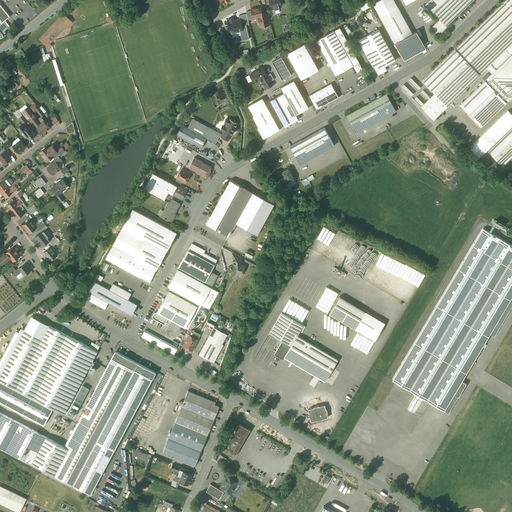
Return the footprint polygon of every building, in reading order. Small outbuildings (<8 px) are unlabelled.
[(280,0),(269,0),(271,7),(270,8),(272,17),(273,17),(273,16),(277,15),(275,7),(281,5),(280,0)] [(406,61),(427,50),(416,32),(412,34),(393,0),(381,0),(374,5),(406,61)] [(511,0),(506,0),(422,81),(437,96),(424,109),(433,119),(487,68),(492,74),(511,54),(511,0)] [(430,0),(425,5),(440,20),(446,26),(473,0),(430,0)] [(365,10),(372,7),(369,1),(362,5),(365,10)] [(0,24),(3,22),(10,17),(0,4),(0,24)] [(286,6),(281,7),(284,15),(282,15),(284,22),(289,21),(286,6)] [(254,8),(252,9),(251,9),(251,10),(253,19),(258,18),(258,17),(262,16),(262,14),(261,7),(254,9),(254,8)] [(267,13),(262,14),(262,16),(258,17),(258,18),(259,20),(258,21),(259,25),(261,27),(270,25),(267,13)] [(239,17),(235,18),(232,19),(234,29),(245,26),(243,17),(239,18),(239,17)] [(60,18),(47,32),(47,33),(44,36),(51,42),(58,34),(56,32),(65,23),(60,18)] [(440,20),(431,28),(439,37),(448,29),(446,26),(440,20)] [(3,22),(0,24),(0,38),(1,38),(3,38),(5,36),(4,36),(3,35),(6,33),(4,31),(8,28),(3,22)] [(65,23),(56,32),(58,34),(51,42),(44,36),(40,40),(48,48),(51,46),(50,44),(68,25),(65,23)] [(363,70),(340,27),(316,40),(336,75),(353,66),(357,73),(363,70)] [(378,29),(367,35),(375,50),(366,55),(373,66),(376,65),(379,69),(385,66),(395,60),(378,29)] [(375,50),(367,35),(358,40),(361,46),(363,49),(364,49),(365,52),(366,55),(375,50)] [(304,44),(287,53),(301,80),(319,70),(304,44)] [(361,46),(358,47),(357,45),(355,47),(359,55),(365,52),(364,49),(363,49),(361,46)] [(45,61),(51,59),(49,53),(46,54),(43,48),(41,48),(45,61)] [(511,54),(492,74),(460,105),(481,127),(511,96),(511,54)] [(281,57),(272,62),(282,80),(291,75),(281,57)] [(18,71),(9,58),(4,62),(11,73),(13,75),(18,71)] [(379,69),(376,65),(373,66),(378,76),(387,71),(385,66),(379,69)] [(272,85),(263,67),(250,75),(254,82),(259,79),(259,80),(262,81),(262,80),(266,88),(272,85)] [(281,88),(284,93),(296,115),(309,109),(293,81),(281,88)] [(331,84),(309,96),(317,109),(339,97),(331,84)] [(296,115),(284,93),(270,100),(285,127),(298,119),(296,115)] [(386,94),(355,111),(365,128),(396,111),(386,94)] [(263,140),(280,130),(262,99),(248,107),(253,117),(252,117),(258,128),(257,129),(263,140)] [(198,103),(190,109),(192,112),(200,105),(198,103)] [(32,113),(28,108),(25,111),(24,111),(29,118),(35,124),(33,122),(37,119),(36,118),(32,113)] [(44,115),(39,108),(36,110),(37,111),(41,117),(44,115)] [(29,118),(24,111),(25,111),(24,110),(21,112),(27,120),(29,118)] [(511,114),(508,111),(469,148),(479,159),(511,127),(511,114)] [(56,115),(50,119),(54,124),(60,120),(56,115)] [(227,124),(225,127),(223,125),(221,130),(224,131),(221,137),(228,141),(232,132),(234,133),(237,128),(235,127),(237,124),(230,120),(227,118),(224,122),(227,124)] [(44,121),(40,124),(37,119),(33,122),(35,124),(37,127),(42,134),(43,133),(44,134),(46,132),(46,131),(50,128),(44,121)] [(211,129),(193,120),(188,128),(206,138),(211,140),(212,138),(214,135),(219,138),(220,136),(219,136),(219,137),(210,132),(211,129)] [(72,122),(66,127),(68,134),(75,132),(72,122)] [(36,135),(29,126),(27,128),(25,125),(24,125),(19,129),(26,137),(27,136),(30,140),(36,135)] [(183,125),(178,134),(184,137),(188,128),(183,125)] [(206,138),(188,128),(184,137),(183,137),(201,147),(206,138)] [(324,128),(290,147),(300,165),(334,146),(324,128)] [(511,128),(488,151),(502,166),(511,156),(511,128)] [(427,145),(419,138),(412,145),(423,155),(435,143),(431,140),(427,145)] [(9,140),(4,144),(7,148),(12,144),(9,140)] [(21,140),(13,146),(18,153),(26,147),(21,140)] [(49,148),(47,146),(40,152),(47,161),(53,156),(55,158),(65,150),(62,147),(57,151),(52,145),(49,148)] [(164,158),(177,164),(184,150),(173,145),(170,151),(168,150),(164,158)] [(453,168),(444,159),(447,155),(440,149),(435,154),(442,160),(433,172),(438,176),(440,174),(445,177),(453,168)] [(2,154),(0,155),(0,161),(2,164),(3,163),(4,164),(11,159),(5,151),(2,154)] [(56,162),(48,168),(47,168),(53,175),(61,168),(58,164),(62,160),(59,156),(54,160),(56,162)] [(212,167),(194,157),(189,167),(205,176),(207,175),(212,167)] [(27,165),(21,169),(25,174),(30,169),(27,165)] [(289,168),(281,172),(287,184),(296,179),(289,168)] [(190,174),(182,170),(179,174),(178,174),(177,176),(177,177),(177,178),(182,181),(182,182),(184,183),(186,182),(187,180),(187,179),(190,174)] [(177,187),(153,174),(144,190),(164,200),(168,193),(173,195),(177,187)] [(16,180),(11,185),(13,186),(15,185),(21,180),(19,178),(16,180)] [(6,179),(4,180),(0,183),(0,190),(1,192),(2,192),(11,185),(6,179)] [(63,179),(51,188),(56,194),(59,192),(61,193),(63,191),(62,190),(68,185),(68,186),(63,179)] [(230,180),(208,220),(206,224),(228,237),(231,232),(253,193),(230,180)] [(11,185),(2,192),(7,197),(18,189),(15,185),(13,186),(11,185)] [(187,191),(177,186),(177,187),(173,195),(182,200),(187,191)] [(40,188),(34,193),(38,198),(44,193),(40,188)] [(25,200),(21,195),(23,193),(21,191),(16,195),(20,199),(22,202),(25,200)] [(255,192),(237,223),(260,235),(277,203),(255,192)] [(16,204),(12,199),(9,201),(10,203),(7,205),(11,210),(22,202),(20,199),(17,202),(18,202),(16,204)] [(180,204),(172,200),(170,203),(169,203),(162,217),(168,220),(169,218),(173,220),(175,215),(174,214),(176,211),(180,204)] [(22,202),(11,210),(18,219),(24,214),(19,207),(23,204),(22,202)] [(177,233),(133,209),(123,227),(167,251),(177,233)] [(30,219),(23,225),(29,234),(32,232),(37,228),(30,219)] [(48,224),(42,229),(44,232),(54,225),(51,221),(47,223),(48,224)] [(167,251),(123,227),(113,246),(156,270),(157,270),(158,271),(163,262),(161,261),(167,251)] [(511,245),(483,229),(392,380),(449,414),(466,384),(462,381),(490,334),(495,337),(511,307),(511,245)] [(42,231),(33,238),(39,246),(43,244),(46,241),(42,236),(44,234),(42,231)] [(50,237),(46,241),(43,244),(45,248),(51,243),(53,242),(50,237)] [(53,242),(51,243),(53,246),(60,241),(58,238),(53,242)] [(156,270),(113,246),(105,259),(149,283),(156,270)] [(13,247),(6,253),(7,253),(6,254),(5,254),(4,260),(0,262),(2,265),(7,261),(11,258),(12,259),(13,261),(20,256),(18,254),(18,253),(15,250),(13,247)] [(57,256),(51,247),(44,252),(48,258),(50,260),(51,261),(57,256)] [(201,258),(188,251),(178,269),(204,284),(217,260),(204,253),(201,258)] [(236,255),(233,260),(234,260),(233,261),(236,263),(236,264),(232,267),(231,267),(227,269),(232,276),(236,273),(242,275),(243,271),(245,271),(246,267),(242,265),(241,257),(236,255)] [(323,272),(332,276),(335,269),(336,270),(338,264),(327,259),(325,265),(332,268),(331,272),(329,271),(328,273),(323,270),(323,272)] [(107,271),(110,264),(104,262),(102,268),(107,271)] [(25,263),(19,268),(13,273),(16,276),(21,272),(25,276),(31,271),(25,263)] [(13,266),(6,272),(10,276),(12,274),(11,273),(15,269),(13,266)] [(204,284),(178,269),(168,287),(170,288),(199,304),(202,305),(211,288),(204,284)] [(110,290),(94,281),(88,291),(91,292),(92,290),(95,292),(94,294),(109,302),(132,315),(137,305),(128,300),(110,290)] [(132,294),(113,284),(110,290),(128,300),(132,294)] [(331,311),(340,295),(328,287),(319,304),(331,311)] [(199,304),(170,288),(157,312),(157,313),(168,319),(185,328),(199,304)] [(211,288),(202,305),(209,309),(219,292),(211,288)] [(91,292),(87,300),(105,309),(109,302),(94,294),(91,292)] [(340,298),(329,315),(375,342),(385,324),(340,298)] [(199,304),(185,328),(188,330),(202,305),(199,304)] [(217,304),(214,310),(219,313),(223,307),(217,304)] [(168,319),(157,313),(157,312),(154,313),(153,316),(153,319),(165,325),(168,319)] [(338,360),(297,336),(304,325),(282,312),(269,333),(283,341),(274,355),(283,361),(285,358),(325,382),(330,373),(333,368),(338,360)] [(40,343),(15,388),(33,398),(67,335),(49,325),(40,343)] [(227,335),(214,327),(209,336),(222,344),(227,335)] [(178,348),(145,330),(141,337),(174,355),(178,348)] [(192,330),(189,335),(186,340),(183,346),(192,351),(198,340),(201,335),(192,330)] [(0,374),(0,380),(15,388),(40,343),(22,334),(0,374)] [(67,335),(33,398),(64,415),(98,352),(67,335)] [(209,336),(199,354),(213,362),(222,344),(209,336)] [(180,344),(174,355),(180,358),(182,353),(182,351),(181,351),(183,346),(180,344)] [(138,363),(115,351),(112,358),(134,370),(138,363)] [(134,370),(112,358),(107,368),(111,370),(129,380),(134,370)] [(107,368),(95,390),(100,392),(111,370),(107,368)] [(129,380),(111,370),(100,392),(95,390),(83,412),(106,424),(129,380)] [(93,448),(111,457),(153,380),(134,370),(129,380),(106,424),(93,448)] [(359,383),(356,387),(359,388),(367,375),(365,373),(359,383)] [(216,402),(188,391),(182,407),(214,420),(219,406),(215,404),(216,402)] [(319,406),(314,408),(308,410),(309,414),(310,414),(311,417),(310,418),(311,422),(317,421),(323,420),(322,419),(328,418),(327,414),(326,413),(325,410),(326,409),(325,405),(319,407),(319,406)] [(214,420),(182,407),(175,423),(207,436),(214,420)] [(32,449),(38,452),(46,437),(0,412),(0,446),(22,458),(28,446),(32,449)] [(106,424),(83,412),(65,447),(60,456),(61,457),(82,468),(93,448),(106,424)] [(207,436),(175,423),(169,438),(201,451),(207,436)] [(239,423),(223,451),(234,458),(250,430),(239,423)] [(54,425),(48,435),(59,441),(60,439),(59,439),(64,430),(63,430),(54,425)] [(65,447),(46,437),(38,452),(32,449),(26,461),(55,476),(59,468),(56,466),(61,457),(60,456),(65,447)] [(169,438),(162,453),(195,466),(201,451),(169,438)] [(93,448),(82,468),(61,457),(56,466),(59,468),(55,476),(91,495),(111,457),(93,448)] [(137,451),(135,456),(149,461),(151,455),(137,451)] [(119,466),(111,481),(118,485),(126,470),(119,466)] [(192,476),(184,472),(181,478),(176,476),(174,481),(179,483),(180,483),(180,482),(187,486),(192,476)] [(327,476),(325,476),(321,483),(324,485),(325,483),(327,484),(331,478),(327,476)] [(235,481),(228,477),(224,484),(223,484),(221,488),(231,494),(237,483),(235,481)] [(245,481),(238,477),(235,481),(237,483),(242,486),(245,481)] [(224,492),(211,484),(206,492),(219,500),(224,492)] [(20,511),(26,499),(0,486),(0,503),(18,511),(20,511)] [(127,497),(122,494),(117,503),(123,506),(127,497)]
